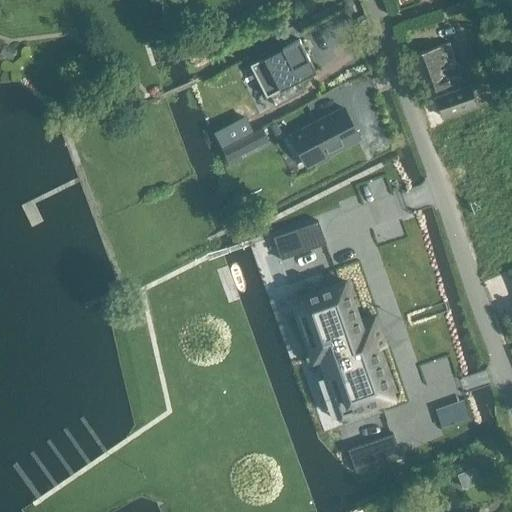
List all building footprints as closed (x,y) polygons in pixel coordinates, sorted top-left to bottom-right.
[(329,65),(312,33),(265,57),(281,89),(329,65)] [(450,42),(410,57),(424,94),(464,80),(450,42)] [(478,109),(471,90),(438,102),(444,121),(478,109)] [(329,154),(360,138),(344,108),(296,133),(312,163),(317,161),(318,164),(331,158),(329,154)] [(231,143),(253,132),(245,117),(224,129),(231,143)] [(261,128),(220,149),(227,162),(268,140),(261,128)] [(273,237),(281,260),(327,244),(319,221),(273,237)] [(345,281),(292,299),(313,360),(320,357),(341,416),(394,398),(392,393),(394,392),(389,381),(388,381),(385,374),(387,373),(383,361),(381,362),(369,328),(362,331),(357,317),(359,316),(355,304),(353,305),(351,297),(352,297),(348,285),(346,285),(345,281)] [(393,433),(348,449),(356,472),(401,456),(393,433)]
